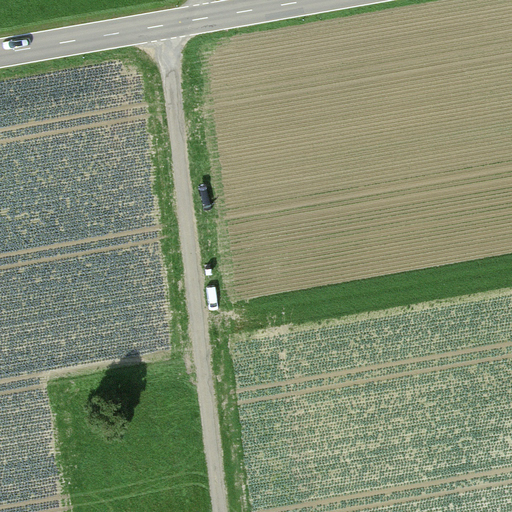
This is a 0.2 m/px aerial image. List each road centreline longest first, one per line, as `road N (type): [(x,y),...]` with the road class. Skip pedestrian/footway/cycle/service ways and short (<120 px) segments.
road 1 (track): [(219,511),(167,25)]
road 2 (tertiary): [(315,0),(0,54)]
